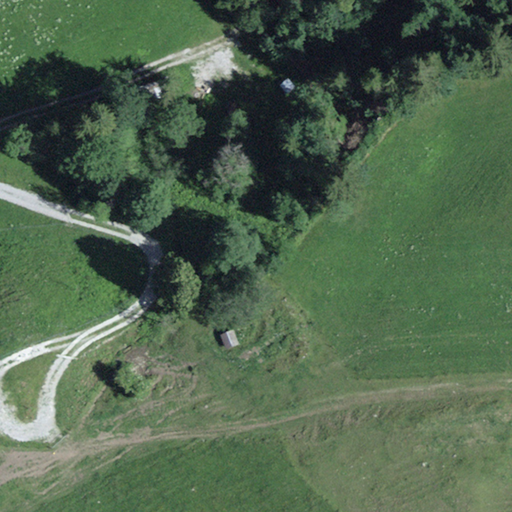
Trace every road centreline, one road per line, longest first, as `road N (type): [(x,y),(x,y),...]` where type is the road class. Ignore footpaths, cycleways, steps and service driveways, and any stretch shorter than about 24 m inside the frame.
road 1 (track): [(42,423),(62,442),(80,445),(218,426),(361,391),(511,381)]
road 2 (track): [(0,189),(144,239),(155,268),(142,305),(88,335),(55,370),(42,423),(26,431),(0,416)]
road 3 (track): [(0,125),(284,0)]
